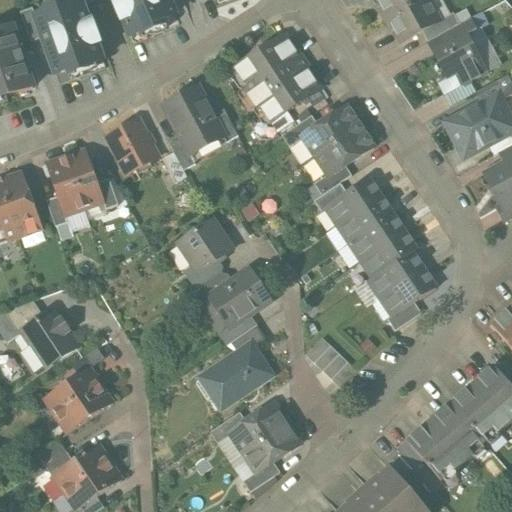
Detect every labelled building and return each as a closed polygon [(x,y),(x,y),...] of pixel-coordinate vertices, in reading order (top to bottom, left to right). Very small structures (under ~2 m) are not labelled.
[(114,0),(113,1),(122,24),(125,23),(131,38),(143,33),(144,36),(166,26),(164,21),(175,16),(168,0),(114,0)] [(377,0),(388,20),(424,0),(377,0)] [(427,0),(424,0),(388,20),(401,45),(422,33),(440,24),(439,23),(427,0)] [(47,15),(36,19),(35,19),(42,40),(56,77),(68,72),(69,77),(91,69),(90,67),(103,62),(98,47),(100,46),(92,23),(90,24),(82,6),(81,2),(74,5),(63,9),(62,6),(46,12),(47,15)] [(32,10),(21,14),(31,44),(42,40),(35,19),(36,19),(32,10)] [(454,15),(439,23),(440,24),(422,33),(428,44),(449,32),(460,27),(454,15)] [(460,27),(449,32),(455,43),(465,37),(466,38),(477,32),(470,21),(460,27)] [(12,29),(0,33),(0,101),(33,90),(12,29)] [(455,43),(434,54),(448,80),(458,74),(465,87),(486,75),(466,38),(465,37),(455,43)] [(284,38),(235,71),(246,87),(242,90),(256,110),(260,108),(270,125),(320,91),(284,38)] [(511,86),(507,78),(476,95),(481,106),(498,97),(501,103),(511,97),(511,86)] [(213,117),(198,89),(163,108),(180,140),(189,158),(191,157),(223,140),(225,139),(213,117)] [(481,106),(445,125),(464,161),(488,148),(509,136),(510,136),(511,130),(506,120),(507,114),(501,103),(498,97),(481,106)] [(318,128),(302,139),(303,141),(315,159),(360,129),(347,109),(318,128)] [(224,112),(213,117),(225,139),(223,140),(226,145),(238,138),(224,112)] [(302,139),(318,128),(312,118),(282,139),(290,150),(303,141),(302,139)] [(139,123),(106,140),(119,164),(128,159),(135,172),(136,171),(137,173),(147,168),(146,166),(158,159),(139,123)] [(360,129),(315,159),(327,177),(328,179),(345,168),(373,149),(360,129)] [(511,148),(511,140),(509,136),(488,148),(494,159),(499,155),(511,148)] [(174,155),(184,173),(195,166),(191,157),(189,158),(180,140),(169,146),(174,155)] [(511,148),(499,155),(505,166),(511,162),(511,148)] [(86,152),(66,159),(85,211),(103,205),(104,204),(98,185),(86,152)] [(174,155),(162,161),(175,185),(187,179),(184,173),(174,155)] [(85,211),(66,159),(46,166),(58,199),(64,218),(66,218),(85,211)] [(511,162),(505,166),(486,176),(502,206),(503,207),(511,202),(511,162)] [(352,178),(345,168),(328,179),(327,177),(314,186),(322,198),(341,185),(352,178)] [(22,175),(0,183),(0,246),(42,231),(22,175)] [(109,181),(98,185),(104,204),(103,205),(106,212),(119,208),(109,181)] [(347,196),(327,209),(328,210),(339,227),(381,200),(368,181),(347,196)] [(347,196),(341,185),(322,198),(314,204),(321,214),(328,210),(327,209),(347,196)] [(68,225),(66,218),(64,218),(58,199),(46,203),(56,229),(68,225)] [(381,200),(339,227),(351,245),(392,217),(381,200)] [(511,221),(511,202),(503,207),(502,206),(496,209),(505,225),(511,221)] [(392,217),(351,245),(363,262),(404,235),(392,217)] [(232,253),(212,224),(179,246),(196,271),(197,272),(210,262),(213,266),(214,264),(232,253)] [(404,235),(363,262),(374,279),(375,280),(412,255),(416,253),(404,235)] [(412,255),(375,280),(374,279),(370,282),(382,300),(424,273),(412,255)] [(210,262),(197,272),(196,271),(186,277),(197,293),(202,289),(222,276),(214,264),(213,266),(210,262)] [(229,287),(210,300),(229,329),(229,330),(250,316),(269,303),(249,273),(229,287)] [(424,273),(382,300),(395,319),(414,305),(436,291),(424,273)] [(229,287),(222,276),(202,289),(210,300),(229,287)] [(44,319),(33,303),(4,313),(20,337),(23,335),(22,333),(44,319)] [(422,317),(414,305),(395,319),(388,323),(395,334),(422,317)] [(511,309),(491,328),(511,352),(511,309)] [(44,319),(22,333),(23,335),(46,370),(76,350),(66,335),(68,333),(61,323),(59,324),(52,314),(44,319)] [(257,328),(250,316),(229,330),(229,329),(219,335),(227,348),(232,345),(257,328)] [(266,341),(257,328),(232,345),(239,355),(251,346),(253,349),(266,341)] [(323,341),(306,358),(340,390),(356,373),(323,341)] [(239,355),(204,378),(213,391),(212,398),(221,412),(272,377),(253,349),(251,346),(239,355)] [(98,351),(72,368),(79,378),(90,371),(105,361),(98,351)] [(511,390),(494,369),(450,407),(484,446),(496,435),(498,436),(511,424),(511,390)] [(79,378),(72,382),(70,382),(63,386),(62,389),(44,401),(56,419),(102,388),(90,371),(79,378)] [(102,388),(56,419),(68,436),(113,406),(102,388)] [(246,425),(230,436),(231,437),(244,456),(287,427),(274,407),(246,425)] [(484,446),(450,407),(407,444),(423,463),(441,483),(453,472),(455,474),(473,458),(471,457),(484,446)] [(230,436),(246,425),(240,416),(211,435),(218,446),(231,437),(230,436)] [(287,427),(244,456),(256,475),(257,476),(273,465),(300,447),(287,427)] [(67,454),(59,443),(37,457),(45,468),(67,454)] [(399,455),(413,471),(423,463),(407,444),(397,453),(399,455)] [(74,464),(53,478),(54,479),(65,496),(111,465),(99,447),(74,464)] [(74,464),(67,454),(45,468),(53,480),(54,479),(53,478),(74,464)] [(399,455),(390,463),(406,481),(415,473),(413,471),(399,455)] [(111,465),(65,496),(75,511),(78,511),(97,499),(122,483),(111,465)] [(280,475),(273,465),(257,476),(256,475),(243,484),(250,496),(280,475)] [(423,511),(391,474),(381,483),(379,481),(349,507),(350,509),(346,511),(423,511)] [(101,511),(104,510),(97,499),(78,511),(101,511)]
